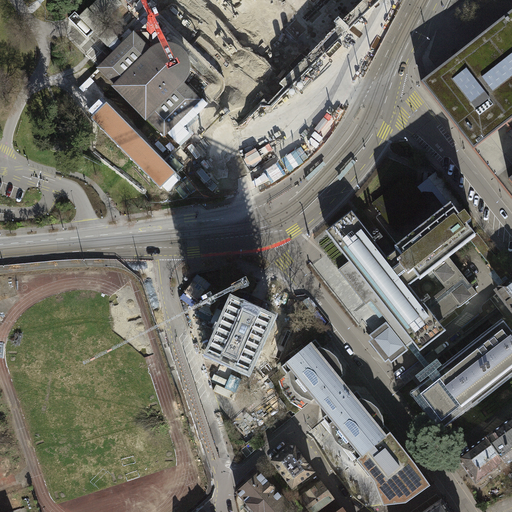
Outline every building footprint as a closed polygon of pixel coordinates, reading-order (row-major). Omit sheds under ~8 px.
[(148,118),(164,135),(200,100),(183,84),(187,78),(189,71),(189,64),(187,57),(183,51),(177,47),(170,45),(163,44),(156,47),(150,51),(134,34),(123,45),(102,24),(122,5),(117,0),(98,0),(88,10),(87,10),(80,17),(94,31),(115,52),(98,68),(115,86),(114,87),(146,120),(148,118)] [(175,0),(251,76),(270,95),(364,0),(175,0)] [(451,60),(422,82),(474,149),(511,119),(511,10),(456,53),(450,58),(451,60)] [(69,19),(88,38),(94,31),(80,17),(75,12),(69,19)] [(176,173),(107,103),(91,118),(160,188),(176,173)] [(409,177),(370,207),(391,235),(430,205),(416,187),(409,177)] [(396,248),(397,250),(402,256),(397,260),(408,274),(413,270),(420,279),(431,270),(445,289),(459,306),(476,293),(449,257),(470,240),(504,284),(511,277),(477,232),(473,235),(466,226),(471,222),(464,213),(459,216),(451,206),(438,216),(396,248)] [(402,256),(397,250),(387,258),(351,214),(326,234),(383,304),(378,308),(388,321),(370,335),(373,338),(368,342),(385,363),(389,360),(391,363),(409,349),(407,347),(408,346),(412,343),(414,341),(421,350),(445,331),(438,323),(459,306),(445,289),(425,305),(410,287),(420,279),(413,270),(408,274),(397,260),(402,256)] [(511,277),(504,284),(495,291),(511,311),(511,277)] [(243,307),(231,301),(208,355),(219,360),(220,357),(238,365),(236,368),(248,373),(271,319),(260,314),(259,317),(250,313),(241,310),(243,307)] [(511,329),(504,320),(444,367),(437,359),(430,365),(426,368),(423,370),(416,376),(422,384),(410,393),(440,431),(511,374),(511,329)] [(316,340),(283,366),(288,372),(290,382),(294,390),(299,395),(310,401),(314,398),(322,409),(327,415),(323,418),(329,425),(332,435),(337,443),(344,448),(351,454),(357,460),(391,433),(384,426),(382,417),(378,409),(370,401),(363,398),(357,390),(352,394),(348,388),(340,378),(343,375),(339,363),(336,358),(330,353),(321,346),(316,340)] [(408,346),(426,368),(430,365),(412,343),(408,346)] [(511,419),(486,437),(504,462),(505,464),(511,459),(511,419)] [(416,465),(391,433),(357,460),(374,481),(383,505),(406,503),(430,485),(416,465)] [(486,437),(457,457),(476,482),(504,462),(486,437)] [(294,446),(289,446),(272,460),(292,488),(313,472),(294,446)] [(0,483),(14,482),(13,465),(0,466),(0,483)] [(283,511),(290,506),(260,473),(238,493),(254,511),(283,511)] [(299,497),(310,511),(314,511),(333,499),(321,482),(299,497)] [(448,511),(441,500),(425,511),(448,511)]
